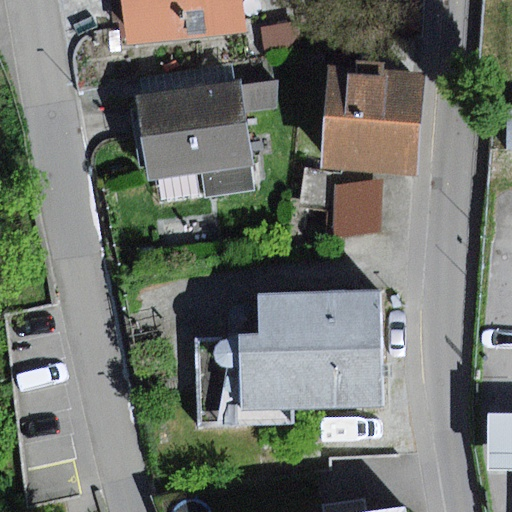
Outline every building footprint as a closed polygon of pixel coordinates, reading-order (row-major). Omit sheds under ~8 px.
[(243,0),(123,0),(128,44),(247,33),(243,0)] [(419,0),(371,0),(370,24),(418,27),(419,0)] [(297,24),(261,30),(266,58),(302,51),(297,24)] [(423,76),(331,68),(323,169),(414,177),(423,76)] [(279,81),(243,86),(248,115),(278,110),(279,81)] [(242,82),(138,98),(151,180),(203,172),(252,164),(255,164),(248,115),(243,86),(242,82)] [(252,164),(203,172),(207,198),(256,191),(252,164)] [(266,341),(246,341),(249,415),(382,410),(378,292),(265,297),(266,341)] [(511,416),(489,416),(488,470),(511,470),(511,416)]
